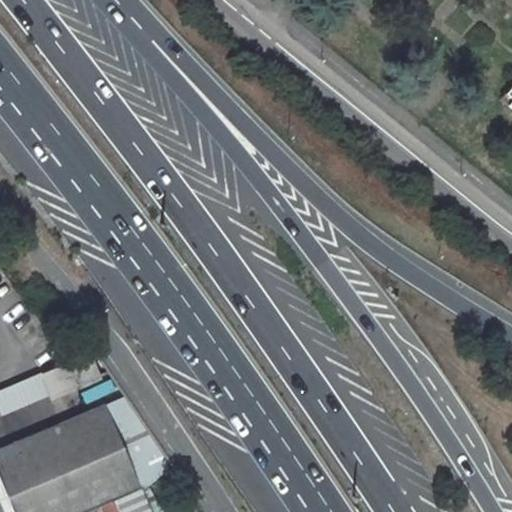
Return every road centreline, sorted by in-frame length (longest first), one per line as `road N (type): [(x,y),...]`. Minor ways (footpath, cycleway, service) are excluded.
road 1 (trunk): [(395,511),(255,304),(25,0)]
road 2 (trunk): [(493,511),(370,328),(146,48)]
road 3 (trunk): [(0,70),(86,175),(315,511)]
road 4 (trunk): [(511,337),(361,236),(199,75),(146,48)]
road 5 (unclassified): [(511,238),(226,0)]
